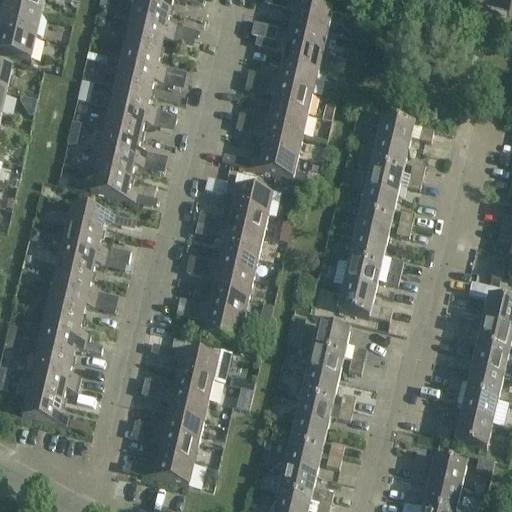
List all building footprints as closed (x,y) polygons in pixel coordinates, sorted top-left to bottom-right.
[(41,18),(44,0),(5,0),(3,10),(41,18)] [(135,0),(134,7),(169,15),(172,2),(184,5),(185,0),(135,0)] [(291,28),(327,36),(332,14),(284,3),(282,12),(294,15),(291,28)] [(166,28),(169,15),(134,7),(129,28),(176,39),(178,31),(166,28)] [(0,32),(36,41),(41,18),(3,10),(1,20),(0,19),(0,32)] [(99,22),(97,30),(106,32),(107,24),(99,22)] [(175,46),(176,39),(129,28),(124,49),(159,57),(163,44),(175,46)] [(251,40),(274,46),(322,57),(327,36),(291,28),(288,41),(276,38),(277,33),(253,28),(251,40)] [(0,56),(30,63),(36,41),(0,32),(0,56)] [(317,78),(322,57),(274,46),(272,54),(284,57),(281,70),(317,78)] [(157,70),(159,57),(124,49),(119,70),(167,81),(169,72),(157,70)] [(0,94),(6,96),(12,73),(0,70),(0,94)] [(165,88),(167,81),(119,70),(115,91),(150,99),(153,86),(165,88)] [(312,99),(317,78),(281,70),(278,83),(266,80),(264,88),(312,99)] [(94,86),(82,83),(77,105),(89,107),(94,86)] [(307,121),(312,99),(264,88),(263,96),(275,99),(272,112),(307,121)] [(147,112),(150,99),(115,91),(110,112),(157,123),(159,115),(147,112)] [(37,103),(21,100),(20,106),(28,119),(33,120),(37,103)] [(155,131),(157,123),(110,112),(105,133),(140,141),(143,128),(155,131)] [(302,142),(307,121),(272,112),(269,125),(257,122),(255,130),(302,142)] [(411,140),(418,142),(421,131),(383,122),(377,147),(408,154),(411,140)] [(81,128),(71,126),(67,147),(76,149),(81,128)] [(298,163),(302,142),(255,130),(253,138),(265,141),(262,154),(298,163)] [(421,131),(418,142),(431,145),(434,134),(421,131)] [(137,154),(140,141),(105,133),(100,154),(148,165),(149,157),(137,154)] [(402,178),(408,154),(377,147),(371,171),(402,178)] [(146,173),(148,165),(100,154),(95,175),(130,183),(133,170),(146,173)] [(259,167),(241,163),(239,172),(293,184),(298,163),(262,154),(259,167)] [(410,179),(422,182),(425,169),(413,166),(410,179)] [(397,202),(402,178),(371,171),(366,195),(397,202)] [(127,196),(130,183),(95,175),(90,197),(137,208),(139,199),(127,196)] [(420,193),(422,182),(410,179),(407,190),(420,193)] [(68,183),(60,182),(58,190),(67,192),(68,183)] [(232,213),(267,221),(272,200),(225,189),(226,187),(207,183),(204,196),(223,200),(223,198),(235,200),(232,213)] [(391,225),(397,202),(366,195),(360,218),(391,225)] [(65,231),(101,239),(104,226),(116,229),(118,221),(71,210),(65,231)] [(262,243),(267,221),(232,213),(229,226),(217,224),(215,232),(262,243)] [(398,227),(411,230),(414,218),(401,215),(398,227)] [(385,249),(391,225),(360,218),(354,242),(385,249)] [(500,232),(511,234),(511,222),(503,221),(500,232)] [(262,243),(215,232),(197,227),(195,238),(212,242),(213,240),(225,243),(222,255),(257,264),(262,243)] [(408,242),(411,230),(398,227),(396,239),(408,242)] [(110,255),(98,253),(101,239),(65,231),(61,252),(127,268),(129,268),(131,257),(111,252),(110,255)] [(510,247),(511,239),(511,234),(500,232),(497,245),(510,247)] [(44,235),(32,233),(29,245),(41,247),(44,235)] [(380,273),(385,249),(354,242),(349,266),(380,273)] [(125,276),(127,268),(61,252),(56,273),(92,282),(95,269),(125,276)] [(252,285),(257,264),(222,255),(219,268),(207,266),(205,273),(252,285)] [(35,261),(25,259),(24,265),(34,268),(35,261)] [(387,275),(400,277),(403,265),(390,262),(387,275)] [(374,297),(380,273),(349,266),(343,290),(374,297)] [(502,284),(504,271),(492,268),(489,281),(502,284)] [(89,295),(92,282),(56,273),(51,294),(99,306),(101,298),(89,295)] [(247,306),(252,285),(205,273),(203,282),(215,285),(212,297),(247,306)] [(397,289),(400,277),(387,275),(384,286),(397,289)] [(511,333),(511,296),(470,287),(467,300),(488,304),(483,327),(511,333)] [(369,321),(374,297),(343,290),(338,314),(369,321)] [(97,313),(99,306),(51,294),(46,315),(82,324),(85,311),(97,313)] [(243,327),(247,306),(212,297),(209,311),(197,308),(195,316),(243,327)] [(389,326),(392,313),(379,310),(376,323),(389,326)] [(79,337),(82,324),(46,315),(41,336),(89,348),(91,340),(79,337)] [(238,348),(243,327),(195,316),(193,323),(205,326),(202,340),(238,348)] [(508,358),(511,342),(511,333),(483,327),(480,339),(473,338),(470,349),(477,351),(508,358)] [(13,352),(18,331),(8,329),(4,350),(13,352)] [(344,361),(350,363),(353,351),(346,349),(349,336),(318,329),(313,354),(344,361)] [(470,349),(473,338),(460,335),(458,346),(470,349)] [(101,350),(89,348),(41,336),(36,358),(72,366),(75,353),(99,358),(101,350)] [(468,362),(470,349),(458,346),(455,359),(468,362)] [(353,351),(350,363),(364,366),(367,354),(353,351)] [(503,382),(508,358),(477,351),(472,375),(503,382)] [(177,377),(213,385),(218,364),(170,353),(168,361),(180,364),(177,377)] [(338,385),(344,361),(313,354),(307,378),(338,385)] [(69,379),(72,366),(36,358),(32,378),(79,390),(81,382),(69,379)] [(361,378),(364,366),(350,363),(347,375),(361,378)] [(0,393),(6,395),(11,374),(0,371),(0,393)] [(497,406),(503,382),(472,375),(466,398),(497,406)] [(208,406),(213,385),(177,377),(174,390),(162,387),(160,395),(208,406)] [(78,398),(79,390),(32,378),(27,399),(62,408),(66,395),(78,398)] [(333,409),(338,385),(307,378),(302,402),(333,409)] [(447,394),(460,397),(462,385),(449,382),(447,394)] [(457,410),(460,397),(447,394),(444,407),(457,410)] [(203,427),(208,406),(160,395),(158,403),(170,406),(167,419),(203,427)] [(466,398),(460,397),(457,410),(464,411),(461,422),(492,430),(497,406),(466,398)] [(59,421),(62,408),(27,399),(22,422),(70,432),(72,424),(59,421)] [(340,411),(354,414),(356,404),(342,401),(340,411)] [(327,433),(333,409),(302,402),(296,426),(327,433)] [(351,428),(354,414),(340,411),(337,424),(351,428)] [(198,449),(203,427),(167,419),(164,432),(152,430),(150,438),(198,449)] [(486,454),(492,430),(461,422),(455,447),(486,454)] [(322,457),(327,433),(296,426),(290,450),(322,457)] [(448,446),(451,433),(438,430),(435,443),(448,446)] [(193,470),(198,449),(150,438),(149,446),(161,448),(158,461),(193,470)] [(331,459),(344,462),(346,451),(333,448),(331,459)] [(316,481),(322,457),(290,450),(285,473),(316,481)] [(341,474),(344,462),(331,459),(328,471),(341,474)] [(426,475),(429,462),(416,459),(413,472),(426,475)] [(188,491),(193,470),(158,461),(155,474),(143,472),(141,480),(188,491)] [(430,488),(461,495),(467,470),(436,463),(430,488)] [(311,504),(319,506),(321,495),(313,493),(316,481),(285,473),(279,497),(311,504)] [(424,511),(457,511),(461,495),(430,488),(424,511)] [(321,495),(319,506),(332,509),(334,498),(321,495)] [(404,507),(417,510),(420,498),(407,495),(404,507)] [(308,511),(311,504),(279,497),(275,511),(308,511)]
